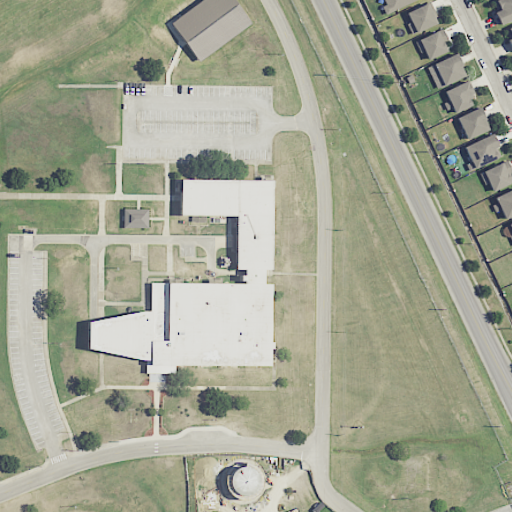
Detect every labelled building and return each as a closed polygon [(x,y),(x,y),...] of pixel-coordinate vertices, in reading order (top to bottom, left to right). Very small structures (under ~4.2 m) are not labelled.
[(170,22),(201,0),(235,0),(251,21),(199,62),(170,22)] [(416,0),(383,0),(386,4),(382,6),(385,14),(416,0)] [(500,10),(494,12),(500,25),(511,19),(511,0),(496,0),(495,0),(500,10)] [(438,23),(429,2),(406,12),(410,22),(406,24),(411,35),(438,23)] [(449,50),(439,30),(416,40),(425,61),(449,50)] [(436,89),(466,75),(456,53),(426,67),(436,89)] [(444,91),(454,114),(472,105),(468,98),(474,95),(467,81),(444,91)] [(457,117),(466,140),(489,130),(480,108),(457,117)] [(502,157),(492,134),(464,146),(474,169),(502,157)] [(490,192),(511,182),(511,173),(507,161),(481,171),(490,192)] [(87,321),(100,319),(142,310),(149,310),(150,282),(244,282),(244,272),(244,270),(234,269),(235,217),(179,216),(179,197),(179,179),(271,180),(271,269),(263,268),(263,272),(263,282),(271,282),(271,346),(270,366),(174,365),(174,373),(157,373),(145,373),(145,360),(102,352),(87,349),(87,321)] [(511,190),(495,196),(503,218),(511,215),(511,190)] [(149,209),(123,209),(123,228),(148,228),(149,209)]
